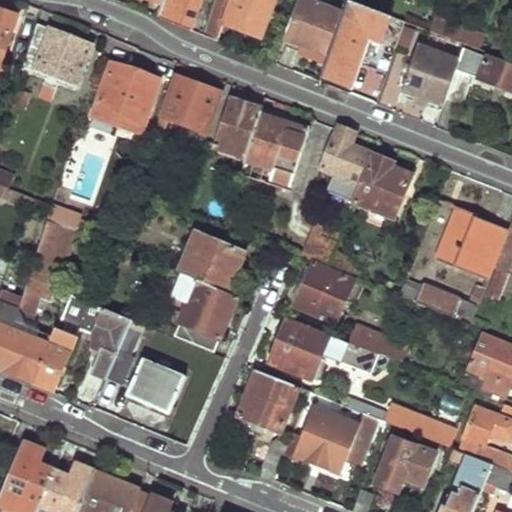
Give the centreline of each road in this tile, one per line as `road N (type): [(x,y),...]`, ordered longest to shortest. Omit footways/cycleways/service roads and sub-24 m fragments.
road 1 (residential): [(65,0),(511,180)]
road 2 (residential): [(294,511),(0,392)]
